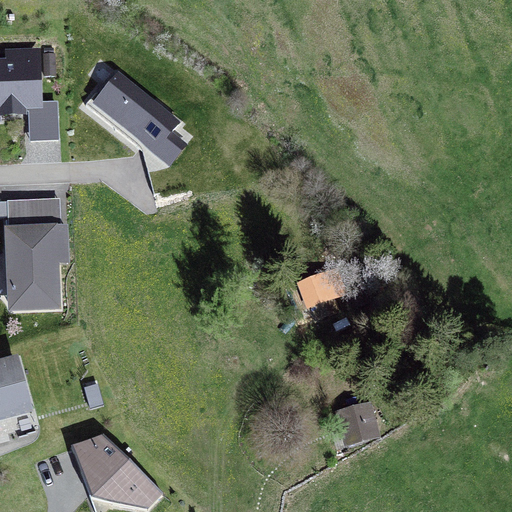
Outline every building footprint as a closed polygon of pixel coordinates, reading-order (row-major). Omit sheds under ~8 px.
[(6,58),(0,58),(0,120),(2,121),(1,115),(26,114),(26,111),(29,111),(30,141),(59,140),(58,101),(43,101),(40,47),(5,49),(6,58)] [(55,53),(43,53),(43,76),(56,75),(55,53)] [(180,121),(118,71),(92,103),(170,166),(188,144),(172,131),(180,121)] [(68,230),(61,230),(60,202),(7,203),(11,315),(61,314),(60,269),(69,269),(68,230)] [(321,317),(336,311),(332,298),(344,294),(336,272),(302,284),(310,306),(315,304),(321,317)] [(359,307),(374,301),(366,282),(352,287),(359,307)] [(16,362),(0,366),(0,418),(29,411),(16,362)] [(98,386),(84,391),(91,412),(105,407),(98,386)] [(348,444),(376,436),(369,408),(349,412),(353,424),(343,427),(348,444)] [(103,437),(72,449),(91,502),(146,511),(162,495),(103,437)]
